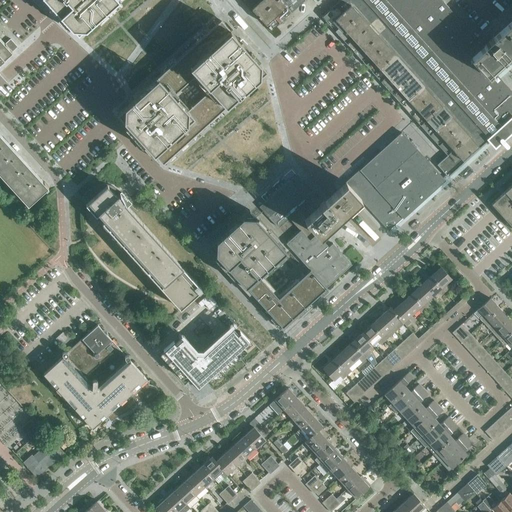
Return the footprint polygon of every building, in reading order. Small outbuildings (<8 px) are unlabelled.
[(47,0),(77,33),(114,0),(47,0)] [(243,0),(252,10),(271,31),(272,30),(271,30),(278,25),(281,21),(262,0),(243,0)] [(262,0),(281,21),(282,21),(285,18),(286,18),(292,12),(280,0),(262,0)] [(280,0),(292,12),(298,6),(298,7),(302,3),(298,0),(280,0)] [(344,12),(329,25),(330,25),(335,31),(338,35),(370,6),(364,0),(339,0),(336,3),(344,12)] [(364,0),(370,6),(379,16),(388,26),(397,36),(398,36),(406,46),(407,46),(407,47),(415,56),(416,57),(424,66),(425,66),(425,67),(433,76),(434,76),(434,77),(442,86),(443,86),(443,87),(452,96),(452,97),(455,101),(456,101),(461,106),(479,126),(482,130),(488,136),(489,137),(490,139),(501,129),(503,127),(511,119),(511,91),(501,79),(500,78),(497,75),(504,69),(511,61),(511,51),(486,76),(470,58),(484,46),(470,31),(451,10),(443,2),(441,0),(364,0)] [(336,3),(321,16),(329,25),(344,12),(336,3)] [(370,6),(338,35),(339,35),(344,41),(347,45),(379,16),(370,6)] [(379,16),(347,45),(348,45),(352,49),(361,40),(366,46),(388,26),(379,16)] [(484,46),(470,58),(486,76),(511,51),(511,29),(508,24),(493,38),(492,37),(492,38),(490,36),(483,41),(485,44),(485,45),(484,46)] [(172,62),(135,94),(136,95),(117,113),(151,151),(163,163),(182,146),(233,100),(238,95),(266,70),(226,26),(193,56),(187,48),(172,62)] [(361,40),(352,49),(353,51),(357,55),(362,61),(366,65),(397,36),(388,26),(366,46),(361,40)] [(397,36),(366,65),(371,71),(375,75),(387,64),(407,46),(406,46),(398,36),(397,36)] [(0,61),(4,58),(4,57),(12,51),(10,49),(14,46),(9,41),(11,39),(10,39),(5,44),(0,38),(0,61)] [(387,64),(375,75),(381,81),(380,81),(384,85),(390,91),(389,91),(393,95),(405,84),(425,66),(424,66),(416,57),(415,56),(407,47),(407,46),(387,64)] [(405,84),(393,95),(399,101),(402,105),(434,76),(433,76),(425,67),(425,66),(405,84)] [(434,76),(402,105),(408,111),(411,115),(443,86),(442,86),(434,77),(434,76)] [(443,86),(411,115),(417,121),(420,125),(452,96),(443,87),(443,86)] [(452,96),(420,125),(426,131),(426,132),(429,135),(439,126),(461,106),(456,101),(455,101),(452,97),(452,96)] [(439,126),(429,135),(435,141),(435,142),(438,145),(439,145),(443,150),(444,151),(444,152),(447,155),(461,143),(479,126),(461,106),(439,126)] [(447,155),(437,164),(448,177),(458,168),(465,162),(463,160),(470,154),(472,156),(490,139),(489,137),(488,136),(482,130),(479,126),(461,143),(447,155)] [(360,168),(345,182),(345,183),(360,199),(389,231),(404,217),(438,185),(437,185),(443,180),(444,181),(445,180),(401,132),(361,169),(360,168)] [(43,182),(0,134),(0,172),(27,203),(28,204),(47,186),(44,182),(43,182)] [(461,172),(466,177),(473,171),(468,165),(461,172)] [(288,216),(306,200),(302,196),(298,191),(294,187),(302,179),(297,173),(288,181),(265,201),(274,211),(269,216),(278,226),(288,216)] [(298,191),(306,184),(302,179),(294,187),(298,191)] [(310,205),(306,200),(288,216),(301,230),(309,240),(317,233),(319,236),(319,235),(320,236),(346,211),(360,199),(345,183),(331,195),(324,201),(324,200),(322,201),(314,209),(310,205)] [(298,191),(302,196),(310,188),(306,184),(298,191)] [(511,184),(491,204),(511,226),(511,184)] [(82,199),(82,200),(89,208),(96,215),(95,215),(96,216),(99,213),(105,219),(102,222),(116,237),(128,250),(141,265),(147,272),(154,280),(166,293),(174,301),(180,308),(199,291),(201,289),(198,285),(135,215),(133,213),(131,211),(127,207),(131,203),(121,192),(115,188),(111,186),(106,185),(101,185),(99,185),(98,186),(97,186),(92,188),(88,191),(85,194),(84,195),(83,197),(83,198),(82,199)] [(306,200),(314,192),(310,188),(302,196),(306,200)] [(319,197),(314,192),(306,200),(310,205),(319,197)] [(314,209),(322,201),(319,197),(310,205),(314,209)] [(260,206),(269,216),(274,211),(265,201),(260,206)] [(319,236),(320,236),(319,235),(319,236),(317,233),(309,240),(301,230),(286,243),(309,269),(278,297),(258,275),(286,250),(256,217),(249,209),(237,221),(239,223),(231,230),(229,228),(209,246),(245,286),(282,327),(295,316),(352,264),(333,243),(329,247),(319,236)] [(451,279),(440,267),(431,276),(445,291),(449,287),(446,284),(451,279)] [(440,296),(445,291),(431,276),(421,284),(432,296),(437,292),(440,296)] [(421,284),(412,293),(426,309),(430,305),(427,301),(432,296),(421,284)] [(412,293),(402,302),(413,314),(418,309),(421,313),(426,309),(412,293)] [(209,309),(216,303),(208,294),(201,300),(204,304),(209,309)] [(466,295),(465,295),(456,304),(459,307),(469,298),(466,295)] [(479,318),(483,322),(499,308),(490,298),(478,309),(483,314),(479,318)] [(408,318),(413,314),(402,302),(393,310),(404,323),(407,326),(411,322),(408,318)] [(450,316),(459,307),(456,304),(447,312),(450,316)] [(395,332),(400,327),(404,323),(393,310),(390,307),(380,316),(395,332)] [(507,317),(499,308),(483,322),(492,332),(507,317)] [(437,321),(440,324),(450,316),(447,312),(437,321)] [(385,340),(395,332),(380,316),(371,325),(385,340)] [(511,330),(511,322),(507,317),(492,332),(500,341),(511,330)] [(430,333),(440,324),(437,321),(428,330),(430,333)] [(148,380),(146,378),(129,359),(129,358),(129,357),(129,356),(129,355),(128,355),(127,354),(126,355),(125,355),(106,334),(107,330),(103,330),(97,324),(92,330),(88,329),(87,333),(67,352),(67,351),(66,351),(65,351),(64,351),(63,351),(63,352),(62,352),(62,353),(62,354),(62,355),(63,356),(43,373),(49,380),(51,378),(58,385),(56,387),(67,400),(69,398),(77,405),(74,408),(84,418),(85,421),(86,424),(89,426),(91,426),(92,427),(93,427),(96,426),(98,424),(100,422),(101,419),(102,418),(100,416),(103,413),(111,421),(115,418),(118,416),(121,415),(123,413),(127,411),(129,410),(133,409),(134,409),(135,408),(136,407),(136,406),(137,405),(137,404),(136,404),(136,403),(141,400),(142,402),(143,403),(145,403),(145,404),(147,404),(148,404),(149,404),(150,404),(151,404),(153,403),(154,402),(155,404),(156,403),(157,403),(157,402),(158,400),(159,399),(159,398),(159,397),(159,396),(159,395),(159,394),(159,392),(158,391),(158,390),(158,389),(157,388),(156,387),(155,386),(154,385),(153,385),(152,384),(150,384),(149,380),(150,380),(150,379),(148,380)] [(452,332),(461,342),(470,333),(461,324),(452,332)] [(377,341),(381,344),(385,340),(371,325),(361,333),(372,345),(377,341)] [(174,341),(173,341),(163,350),(198,388),(249,342),(240,331),(239,332),(240,332),(238,334),(232,328),(204,353),(202,349),(198,349),(195,352),(182,338),(175,344),(173,342),(174,341)] [(418,338),(421,342),(430,333),(428,330),(418,338)] [(508,342),(511,346),(511,330),(500,341),(504,346),(508,342)] [(55,339),(61,344),(68,338),(63,332),(55,339)] [(411,350),(421,342),(418,338),(412,332),(403,341),(411,350)] [(367,350),(372,345),(361,333),(352,342),(366,358),(371,353),(367,350)] [(479,343),(470,333),(461,342),(469,351),(479,343)] [(393,350),(402,359),(411,350),(403,341),(393,350)] [(358,358),(362,362),(366,358),(352,342),(342,350),(353,362),(358,358)] [(488,353),(479,343),(469,351),(478,361),(488,353)] [(348,367),(353,362),(342,350),(333,359),(347,375),(351,371),(348,367)] [(392,368),(402,359),(393,350),(384,358),(392,368)] [(496,362),(488,353),(478,361),(487,371),(496,362)] [(374,367),(383,376),(392,368),(384,358),(374,367)] [(343,379),(347,375),(333,359),(323,368),(334,380),(332,381),(336,385),(343,379)] [(505,372),(496,362),(487,371),(495,380),(505,372)] [(373,385),(383,376),(374,367),(365,376),(373,385)] [(384,394),(392,402),(407,388),(404,385),(413,377),(408,372),(384,394)] [(495,380),(504,390),(511,382),(511,379),(505,372),(495,380)] [(355,384),(364,393),(373,385),(365,376),(355,384)] [(354,402),(364,393),(355,384),(346,393),(354,402)] [(399,410),(423,389),(419,384),(410,392),(407,388),(392,402),(399,410)] [(284,409),(297,397),(288,387),(269,404),(278,414),(284,409)] [(428,394),(423,389),(399,410),(407,419),(422,405),(419,402),(428,394)] [(305,407),(297,397),(284,409),(292,419),(305,407)] [(425,408),(422,405),(407,419),(414,427),(438,405),(434,400),(425,408)] [(443,410),(438,405),(414,427),(411,430),(418,438),(422,435),(424,432),(437,421),(434,418),(443,410)] [(292,419),(300,428),(314,416),(305,407),(292,419)] [(511,423),(511,416),(507,411),(503,415),(511,424),(511,423)] [(503,415),(498,419),(507,428),(511,424),(503,415)] [(297,431),(298,432),(306,440),(309,437),(309,438),(318,430),(323,426),(314,416),(300,428),(297,431)] [(437,421),(424,432),(422,435),(418,438),(426,446),(429,443),(441,432),(453,422),(448,416),(440,424),(437,421)] [(32,418),(21,428),(26,434),(24,436),(29,441),(42,429),(32,418)] [(250,422),(254,427),(258,432),(263,428),(255,418),(250,422)] [(507,428),(498,419),(494,423),(502,432),(507,428)] [(458,427),(453,422),(441,432),(429,443),(426,446),(434,454),(436,451),(452,438),(449,435),(458,427)] [(494,423),(489,427),(498,436),(502,432),(494,423)] [(258,432),(254,427),(244,435),(256,449),(266,440),(263,438),(258,432)] [(498,436),(489,427),(485,431),(493,440),(498,436)] [(263,428),(258,432),(263,438),(268,433),(263,428)] [(326,439),(318,430),(309,438),(309,437),(306,440),(304,441),(313,451),(326,439)] [(452,438),(436,451),(434,454),(441,462),(444,460),(468,438),(463,433),(454,441),(452,438)] [(247,457),(256,449),(244,435),(234,444),(247,457)] [(472,443),(468,438),(444,460),(441,462),(449,471),(467,454),(464,451),(472,443)] [(273,442),(278,448),(282,444),(277,439),(273,442)] [(321,460),(335,448),(326,439),(313,451),(321,460)] [(49,467),(64,453),(60,448),(55,442),(52,445),(49,442),(33,456),(36,459),(27,467),(37,477),(49,467)] [(237,466),(247,457),(234,444),(225,452),(237,466)] [(283,454),(287,450),(282,444),(278,448),(283,454)] [(506,466),(511,460),(511,452),(507,447),(497,456),(506,466)] [(343,458),(335,448),(321,460),(318,463),(327,473),(330,470),(343,458)] [(225,452),(216,461),(224,470),(223,470),(227,474),(237,466),(225,452)] [(224,470),(216,461),(212,456),(202,465),(214,478),(220,473),(224,478),(227,474),(223,470),(224,470)] [(279,465),(271,456),(266,460),(275,469),(279,465)] [(288,465),(292,470),(302,461),(298,456),(288,465)] [(487,465),(496,475),(506,466),(497,456),(487,465)] [(338,479),(352,467),(343,458),(330,470),(338,479)] [(270,474),(275,469),(266,460),(261,464),(270,474)] [(304,468),(306,466),(302,461),(292,470),(297,474),(298,473),(301,476),(307,471),(304,468)] [(205,487),(214,478),(202,465),(193,473),(205,487)] [(360,476),(352,467),(338,479),(347,489),(360,476)] [(501,493),(507,489),(489,468),(484,472),(501,493)] [(252,472),(247,477),(256,486),(261,482),(252,472)] [(183,482),(195,495),(205,487),(193,473),(183,482)] [(486,484),(477,474),(467,483),(475,492),(475,493),(486,484)] [(305,484),(309,488),(319,480),(315,475),(305,484)] [(363,480),(360,476),(347,489),(356,498),(369,486),(370,485),(365,479),(363,480)] [(242,481),(251,491),(256,486),(247,477),(242,481)] [(318,495),(326,487),(319,480),(309,488),(314,493),(315,492),(318,495)] [(186,504),(195,495),(183,482),(174,490),(186,504)] [(465,501),(475,492),(467,483),(457,492),(461,497),(465,501)] [(224,490),(232,499),(237,495),(228,485),(224,490)] [(174,490),(165,499),(176,511),(184,511),(189,508),(186,504),(174,490)] [(228,503),(232,499),(224,490),(219,494),(228,503)] [(461,497),(457,492),(451,498),(447,502),(450,506),(461,497)] [(419,511),(425,506),(413,493),(403,502),(412,511),(419,511)] [(511,511),(511,496),(509,493),(500,501),(509,511),(511,511)] [(332,494),(322,502),(326,507),(336,498),(332,494)] [(509,511),(500,501),(496,505),(489,496),(483,501),(483,502),(490,510),(492,509),(494,511),(509,511)] [(340,503),(336,498),(326,507),(330,511),(340,503)] [(176,511),(165,499),(162,501),(161,499),(156,504),(157,506),(155,507),(158,511),(176,511)] [(254,502),(251,499),(243,506),(246,509),(254,502)] [(103,511),(106,510),(97,501),(84,511),(103,511)] [(210,502),(205,506),(210,511),(218,511),(210,502)] [(412,511),(403,502),(394,510),(395,511),(412,511)] [(447,502),(437,510),(438,511),(453,511),(455,511),(453,508),(450,506),(447,502)] [(483,511),(489,511),(490,510),(483,502),(478,506),(483,511)]
